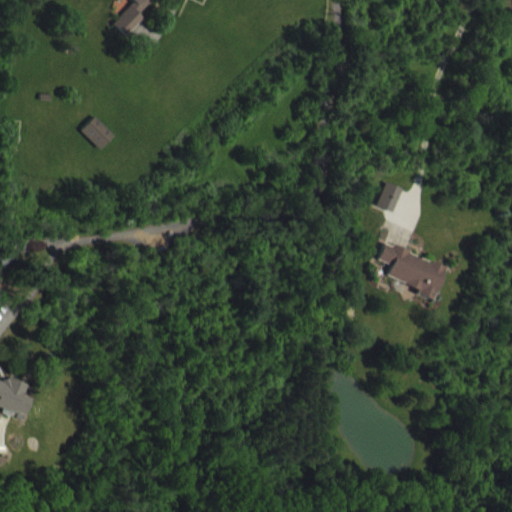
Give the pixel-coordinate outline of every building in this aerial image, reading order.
[(113,38),(126,50),(144,32),(138,27),(158,6),(151,0),(118,0),(112,7),(120,14),(125,8),(134,16),(113,38)] [(80,144),(100,164),(114,150),(95,130),(80,144)] [(402,203),(385,195),(375,219),(392,227),(402,203)] [(446,279),(384,256),(377,274),(391,278),(386,293),(435,310),(446,279)] [(0,420),(25,429),(31,412),(23,409),(27,397),(7,390),(7,392),(0,389),(0,420)]
